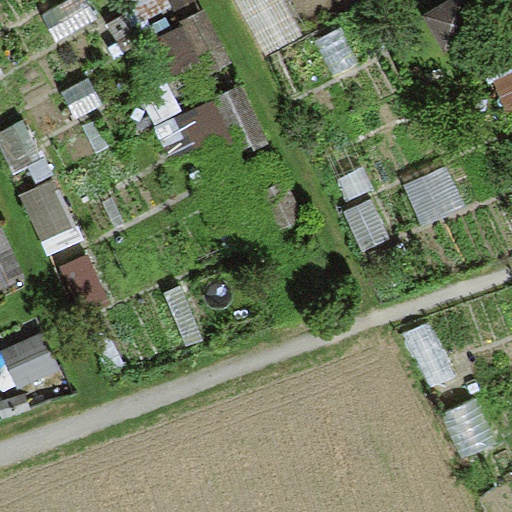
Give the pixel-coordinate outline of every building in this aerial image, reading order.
[(295,30),(283,0),(249,0),(267,41),(295,30)] [(158,42),(177,82),(230,56),(210,16),(158,42)] [(243,92),(195,108),(209,152),(258,136),(243,92)] [(63,178),(31,194),(51,234),(83,219),(63,178)] [(17,384),(66,361),(50,328),(1,351),(17,384)]
